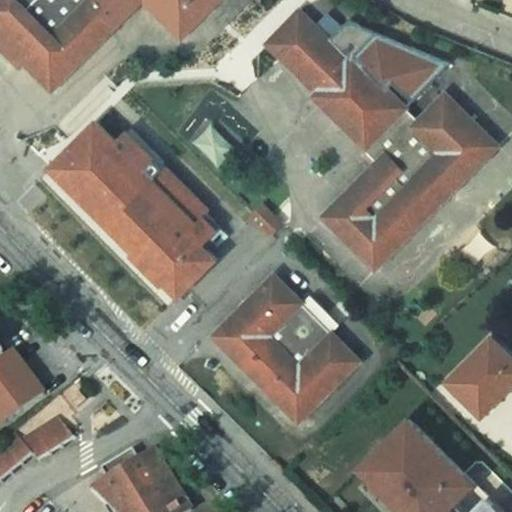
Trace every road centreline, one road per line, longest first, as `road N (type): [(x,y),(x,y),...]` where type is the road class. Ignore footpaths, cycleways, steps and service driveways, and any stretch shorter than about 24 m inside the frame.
road 1 (tertiary): [(279,511),(0,226)]
road 2 (unclassified): [(399,0),(511,47)]
